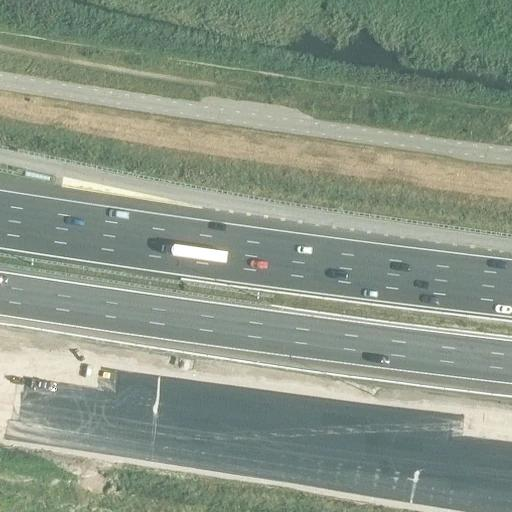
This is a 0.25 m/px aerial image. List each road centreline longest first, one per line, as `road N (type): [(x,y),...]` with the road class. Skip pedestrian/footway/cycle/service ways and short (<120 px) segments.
road 1 (unknown): [(511,123),(184,81),(0,47)]
road 2 (unclassified): [(0,80),(511,156)]
road 3 (motorway): [(511,293),(0,219)]
road 4 (motorway): [(0,360),(511,433)]
road 5 (motorway): [(0,292),(511,356)]
